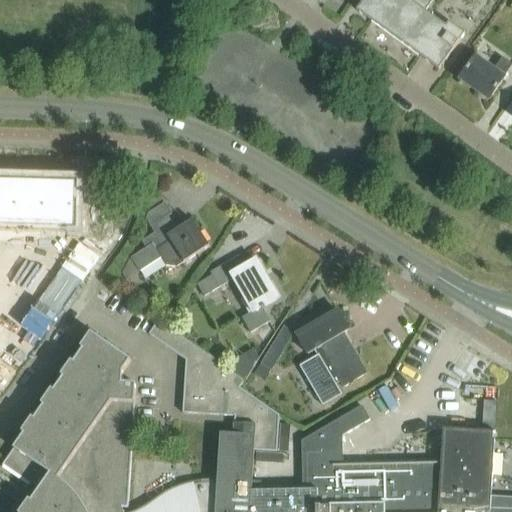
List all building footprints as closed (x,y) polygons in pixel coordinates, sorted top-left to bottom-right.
[(364,0),(355,13),(438,72),(464,35),(448,24),(445,28),(424,13),(433,0),(364,0)] [(181,21),(177,45),(187,47),(191,23),(181,21)] [(503,78),(511,66),(502,60),(494,70),(493,71),(475,58),(459,81),(488,101),(504,79),(503,78)] [(0,227),(75,230),(76,185),(0,182),(0,227)] [(176,268),(184,263),(184,264),(208,249),(190,223),(176,232),(166,218),(170,216),(163,205),(147,215),(145,222),(153,235),(142,243),(146,249),(131,258),(141,272),(161,260),(165,267),(176,268)] [(232,282),(252,314),(242,319),(250,334),(270,323),(262,310),(278,301),(255,262),(244,268),(238,258),(210,275),(211,277),(196,286),(203,298),(232,282)] [(336,312),(295,336),(307,357),(308,356),(307,355),(311,353),(313,352),(317,357),(299,368),(321,407),(341,396),(335,386),(340,383),(342,387),(341,388),(342,389),(348,385),(349,387),(352,385),(351,383),(365,375),(342,335),(348,332),(336,312)] [(440,464),(341,465),(341,438),(368,422),(360,409),(301,443),(302,491),(251,492),(253,452),(276,453),(278,417),(239,389),(244,382),(157,322),(148,335),(185,361),(182,414),(234,417),(233,435),(219,434),(216,483),(211,483),(206,483),(202,483),(197,484),(192,485),(187,486),(178,489),(170,493),(165,495),(161,498),(146,509),(141,511),(139,511),(122,511),(121,508),(127,509),(135,385),(121,384),(122,373),(130,362),(92,335),(1,467),(37,492),(23,511),(511,511),(511,499),(490,498),(494,434),(442,431),(440,464)] [(271,372),(283,351),(272,345),(260,366),(271,372)] [(490,427),(501,427),(502,395),(464,394),(464,413),(490,414),(490,427)]
